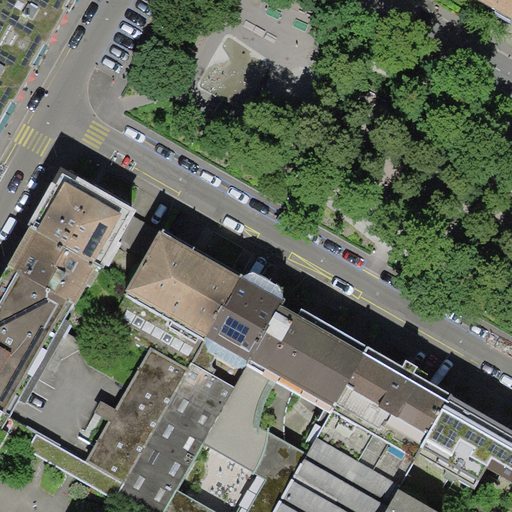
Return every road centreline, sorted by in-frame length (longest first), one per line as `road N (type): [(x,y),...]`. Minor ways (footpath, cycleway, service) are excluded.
road 1 (residential): [(52,110),(511,370)]
road 2 (secondary): [(511,78),(371,0)]
road 3 (residential): [(113,0),(52,110)]
